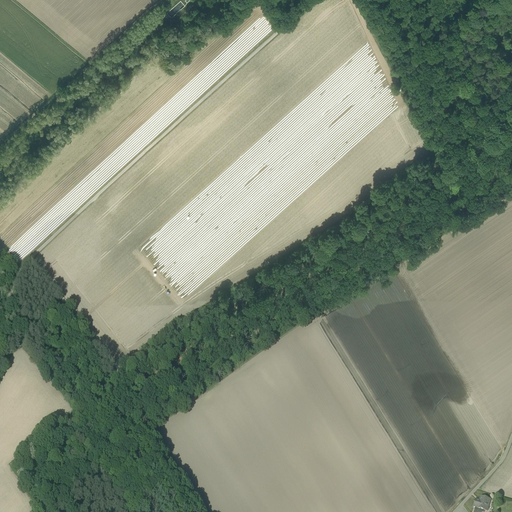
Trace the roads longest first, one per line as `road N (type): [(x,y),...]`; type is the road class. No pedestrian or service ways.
road 1 (track): [(315,0),(41,247)]
road 2 (track): [(203,511),(118,373),(12,466),(38,511)]
road 3 (track): [(161,0),(0,145)]
road 4 (track): [(27,260),(118,373)]
